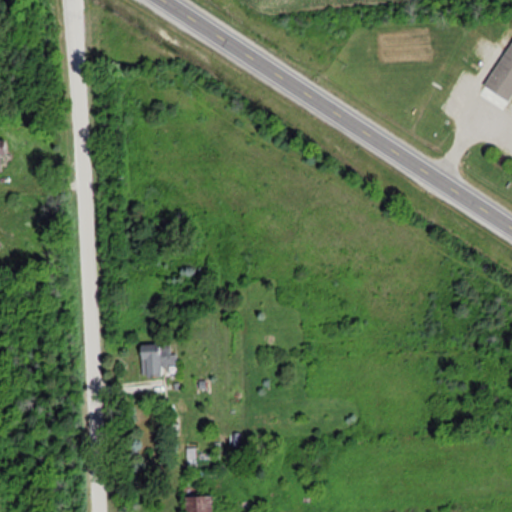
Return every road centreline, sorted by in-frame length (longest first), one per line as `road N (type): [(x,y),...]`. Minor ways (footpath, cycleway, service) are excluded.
road 1 (residential): [(88,511),(71,9)]
road 2 (tertiary): [(154,0),(511,231)]
